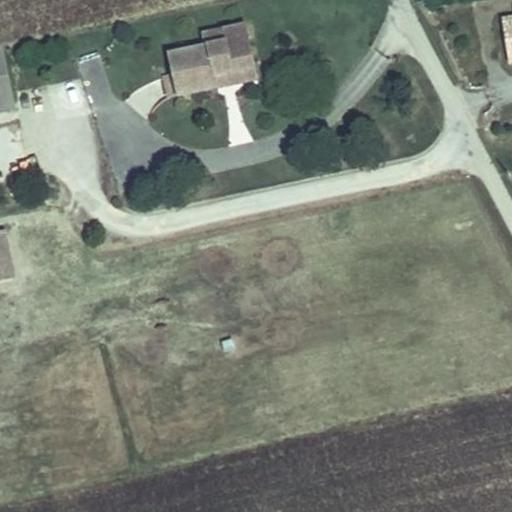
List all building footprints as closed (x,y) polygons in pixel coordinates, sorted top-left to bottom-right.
[(511,12),(500,14),(507,59),(511,58),(511,12)] [(219,32),(222,43),(203,46),(165,55),(169,77),(173,96),(212,88),(210,73),(256,65),(248,26),(219,32)] [(203,46),(222,43),(219,32),(202,36),(203,46)] [(0,42),(0,109),(16,107),(3,42),(0,42)] [(256,65),(210,73),(212,88),(258,78),(256,65)] [(173,96),(169,77),(153,80),(156,99),(173,96)] [(0,229),(0,282),(16,280),(7,228),(0,229)]
